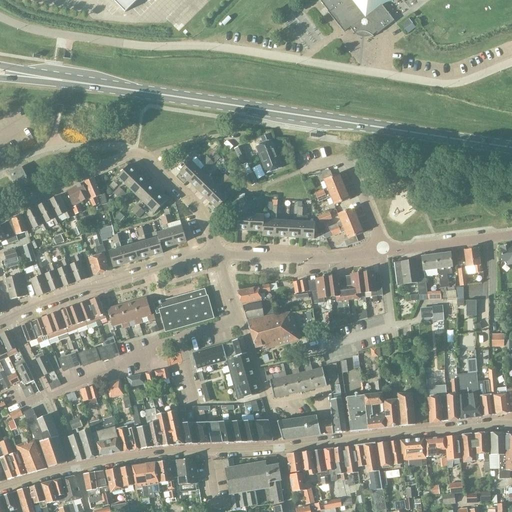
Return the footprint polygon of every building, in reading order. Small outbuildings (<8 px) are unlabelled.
[(111,0),(125,13),(137,0),(111,0)] [(322,0),(320,2),(328,12),(327,12),(338,26),(339,26),(344,32),(349,28),(354,34),(352,35),(353,35),(354,34),(356,33),(359,32),(360,32),(360,33),(366,34),(366,33),(368,34),(371,36),(373,38),(373,37),(372,36),(375,33),(376,35),(394,21),(381,5),(387,0),(322,0)] [(404,31),(412,24),(408,19),(400,26),(404,31)] [(263,143),(255,146),(266,175),(281,169),(268,135),(261,138),(263,143)] [(193,156),(203,155),(202,143),(192,143),(193,156)] [(234,150),(239,160),(242,166),(249,163),(246,157),(241,146),(234,150)] [(201,163),(200,163),(204,167),(210,160),(207,157),(201,163)] [(208,170),(214,164),(210,160),(204,167),(208,170)] [(200,171),(196,167),(190,162),(179,173),(188,183),(200,171)] [(128,166),(117,178),(126,187),(138,175),(128,166)] [(21,168),(9,175),(16,189),(29,182),(21,168)] [(188,183),(198,191),(209,180),(200,171),(188,183)] [(312,201),(317,198),(344,187),(338,175),(332,178),(330,172),(319,177),(321,182),(324,181),(327,189),(315,194),(309,196),(311,201),(312,200),(312,201)] [(247,177),(252,187),(258,184),(253,174),(247,177)] [(138,175),(126,187),(131,191),(135,196),(147,184),(138,175)] [(219,181),(222,184),(228,178),(225,175),(219,181)] [(232,182),(228,178),(222,184),(226,188),(232,182)] [(103,189),(98,191),(93,179),(84,183),(91,200),(90,201),(93,207),(98,205),(95,198),(99,196),(100,200),(102,212),(107,211),(108,211),(103,189)] [(198,191),(207,200),(218,189),(209,180),(198,191)] [(71,203),(72,206),(72,207),(89,199),(87,194),(82,184),(66,192),(71,203)] [(135,196),(145,205),(156,193),(147,184),(135,196)] [(344,187),(317,198),(318,202),(318,203),(327,200),(327,199),(331,197),(334,206),(349,200),(344,187)] [(113,194),(117,197),(122,191),(118,188),(113,194)] [(207,200),(216,210),(228,198),(218,189),(207,200)] [(122,191),(117,197),(120,201),(126,195),(122,191)] [(145,205),(154,214),(165,202),(156,193),(145,205)] [(60,195),(48,202),(59,224),(60,223),(57,217),(65,213),(68,219),(72,217),(69,211),(68,212),(60,195)] [(48,202),(36,208),(47,230),(48,229),(45,223),(53,219),(56,225),(59,224),(48,202)] [(82,213),(79,205),(72,208),(75,216),(82,213)] [(131,211),(135,215),(141,209),(137,205),(131,211)] [(263,237),(276,238),(277,222),(276,222),(277,215),(278,207),(277,207),(272,207),(271,221),(264,221),(263,232),(263,237)] [(44,232),(47,230),(36,208),(24,214),(32,230),(41,225),(44,232)] [(135,215),(138,219),(145,212),(141,209),(135,215)] [(338,215),(341,223),(328,228),(330,233),(324,235),(339,229),(358,222),(352,209),(338,215)] [(317,218),(319,224),(332,219),(329,213),(317,218)] [(21,215),(11,220),(16,236),(27,232),(21,215)] [(237,231),(250,232),(251,216),(238,215),(237,231)] [(264,216),(251,216),(250,232),(263,232),(264,221),(264,216)] [(315,224),(307,223),(307,217),(303,217),(303,223),(302,239),(314,240),(315,224)] [(16,236),(11,220),(0,225),(0,243),(1,243),(3,246),(17,241),(16,236)] [(276,238),(289,238),(290,222),(277,222),(276,238)] [(296,223),(290,222),(289,238),(302,239),(303,223),(296,223)] [(326,239),(332,237),(333,237),(341,233),(342,234),(345,232),(348,240),(344,241),(347,247),(358,243),(355,237),(363,234),(358,222),(339,229),(324,235),(326,239)] [(80,223),(73,226),(77,233),(83,230),(80,223)] [(96,225),(86,229),(88,233),(98,230),(96,225)] [(112,226),(98,229),(100,235),(100,236),(106,234),(113,232),(112,226)] [(181,227),(169,231),(173,246),(186,242),(181,227)] [(97,256),(88,258),(93,276),(109,272),(104,254),(105,253),(103,245),(100,235),(98,231),(91,233),(95,247),(94,247),(97,256)] [(156,234),(157,238),(158,238),(161,250),(173,246),(169,231),(156,234)] [(112,236),(114,245),(116,250),(108,252),(113,268),(125,265),(121,249),(119,243),(117,235),(112,236)] [(161,250),(158,238),(157,238),(146,242),(145,242),(150,258),(154,256),(162,254),(161,250)] [(31,243),(35,250),(40,247),(36,240),(31,243)] [(22,245),(26,257),(34,254),(31,242),(22,245)] [(150,258),(145,242),(133,245),(138,261),(150,258)] [(133,245),(121,249),(125,265),(138,261),(133,245)] [(511,247),(510,247),(510,245),(500,247),(502,262),(508,261),(509,265),(511,264),(511,247)] [(18,258),(15,249),(3,253),(6,262),(18,258)] [(464,251),(467,268),(474,267),(475,274),(480,273),(479,266),(480,265),(478,249),(464,251)] [(447,299),(446,288),(449,287),(448,280),(447,280),(446,275),(452,274),(451,268),(452,268),(450,253),(435,255),(438,270),(437,270),(442,300),(447,299)] [(67,260),(66,260),(74,284),(87,279),(81,261),(79,255),(75,257),(77,263),(69,266),(67,260)] [(423,272),(437,270),(438,270),(435,255),(421,257),(422,264),(423,272)] [(54,264),(53,265),(62,288),(74,284),(66,260),(62,261),(64,267),(56,270),(54,264)] [(427,301),(423,272),(422,264),(416,265),(416,261),(394,264),(397,286),(417,283),(419,295),(410,296),(411,301),(427,301)] [(41,269),(40,269),(49,293),(62,288),(53,265),(49,266),(51,272),(43,275),(41,269)] [(36,298),(49,293),(40,269),(37,271),(39,277),(30,280),(36,298)] [(464,269),(457,270),(459,287),(467,286),(464,269)] [(371,298),(382,296),(381,284),(375,284),(373,272),(368,273),(365,271),(363,274),(362,274),(364,294),(371,293),(371,298)] [(351,275),(352,287),(346,288),(348,300),(359,299),(358,294),(364,294),(362,274),(360,274),(358,272),(356,275),(351,275)] [(340,289),(339,277),(333,277),(331,275),(329,278),(327,278),(330,298),(336,297),(337,302),(348,300),(346,288),(340,289)] [(27,297),(21,276),(5,280),(11,301),(27,297)] [(316,280),(317,291),(311,292),(314,305),(324,303),(324,299),(330,298),(327,278),(326,278),(323,276),(321,279),(316,280)] [(305,281),(298,282),(292,283),(294,295),(308,292),(305,281)] [(273,285),(263,287),(237,292),(241,305),(261,301),(260,293),(264,292),(269,291),(273,286),(273,285)] [(213,318),(207,296),(206,297),(204,290),(161,302),(161,301),(158,302),(158,303),(154,304),(157,314),(160,313),(166,332),(213,318)] [(98,298),(89,302),(98,327),(101,326),(100,322),(106,319),(98,298)] [(146,298),(133,302),(140,324),(142,324),(141,319),(147,317),(149,322),(155,320),(154,315),(151,316),(146,298)] [(446,319),(456,319),(456,300),(446,300),(446,319)] [(475,301),(466,301),(466,317),(476,316),(475,301)] [(87,326),(96,323),(98,328),(98,327),(89,302),(79,305),(87,326)] [(133,302),(120,306),(127,328),(129,327),(128,323),(134,321),(136,325),(140,324),(133,302)] [(273,315),(272,309),(266,310),(263,311),(261,303),(242,307),(246,320),(273,315)] [(79,305),(69,309),(76,326),(77,330),(87,326),(79,305)] [(127,328),(120,306),(107,310),(112,327),(122,324),(123,329),(127,328)] [(443,321),(442,306),(432,307),(433,322),(443,321)] [(69,309),(59,312),(66,329),(67,333),(77,330),(76,326),(69,309)] [(59,312),(50,316),(58,337),(67,333),(66,329),(59,312)] [(299,340),(292,313),(246,321),(255,349),(264,346),(265,349),(299,340)] [(50,316),(40,319),(48,340),(58,337),(50,316)] [(40,319),(30,323),(37,340),(38,344),(48,340),(40,319)] [(27,343),(37,340),(30,323),(21,326),(27,343)] [(3,332),(0,333),(0,340),(8,356),(17,352),(15,348),(16,348),(7,331),(3,333),(3,332)] [(503,347),(504,335),(491,335),(491,348),(503,347)] [(221,346),(225,360),(247,354),(242,339),(232,342),(232,343),(221,346)] [(114,358),(120,356),(117,349),(116,344),(115,343),(111,345),(110,345),(114,358)] [(105,347),(104,347),(108,360),(114,358),(110,345),(105,347)] [(211,366),(226,361),(225,360),(221,346),(207,350),(211,366)] [(103,362),(108,360),(104,347),(98,349),(103,362)] [(96,348),(90,350),(95,364),(100,362),(96,348)] [(90,350),(84,352),(89,366),(95,364),(90,350)] [(196,370),(211,366),(207,350),(192,354),(196,370)] [(83,368),(89,366),(84,352),(78,354),(83,368)] [(75,353),(70,355),(74,368),(80,366),(75,353)] [(226,361),(229,373),(250,367),(247,354),(225,360),(226,361)] [(70,355),(64,357),(68,371),(74,368),(70,355)] [(44,356),(36,360),(44,376),(52,373),(48,360),(46,356),(44,356)] [(55,357),(48,360),(52,373),(59,369),(55,357)] [(63,373),(68,371),(64,357),(58,359),(63,373)] [(468,374),(456,375),(457,380),(459,404),(460,420),(482,417),(480,405),(480,404),(478,395),(476,373),(475,359),(467,360),(468,374)] [(16,368),(17,370),(22,381),(18,383),(23,393),(26,399),(34,395),(30,386),(25,388),(24,386),(34,381),(26,364),(16,368)] [(325,366),(328,374),(335,372),(333,364),(325,366)] [(229,373),(233,387),(254,381),(250,367),(229,373)] [(298,370),(295,370),(300,393),(313,390),(308,367),(305,368),(306,373),(299,374),(298,370)] [(311,367),(308,367),(313,390),(326,386),(322,369),(313,371),(311,367)] [(170,379),(168,369),(155,372),(156,378),(162,376),(163,380),(170,379)] [(495,389),(495,388),(497,388),(495,369),(489,369),(489,378),(489,382),(491,397),(493,397),(495,416),(510,414),(507,395),(506,395),(505,388),(495,389)] [(286,372),(282,373),(287,396),(300,393),(295,370),(292,371),(293,376),(287,377),(286,372)] [(16,373),(7,377),(12,386),(20,382),(16,373)] [(155,384),(151,373),(145,374),(149,386),(155,384)] [(274,399),(287,396),(282,373),(279,374),(280,379),(273,380),(272,376),(266,377),(267,382),(269,381),(274,399)] [(141,375),(134,377),(137,386),(145,384),(141,375)] [(12,386),(7,377),(0,380),(0,383),(4,390),(12,386)] [(131,387),(137,386),(134,377),(127,378),(131,387)] [(61,386),(58,380),(49,385),(51,391),(61,386)] [(119,380),(106,383),(110,397),(123,393),(123,392),(119,380)] [(459,404),(457,380),(451,380),(453,395),(447,396),(449,421),(460,420),(459,404)] [(254,381),(233,387),(237,401),(258,395),(254,381)] [(482,405),(480,405),(482,417),(493,416),(491,397),(489,382),(478,383),(479,397),(481,397),(482,405)] [(332,422),(333,433),(335,433),(335,434),(346,433),(339,385),(334,386),(336,394),(331,395),(329,395),(330,403),(331,403),(332,408),(330,409),(331,419),(333,418),(334,422),(332,422)] [(83,402),(92,400),(100,398),(97,386),(79,390),(83,402)] [(427,389),(428,398),(427,398),(430,423),(448,421),(445,387),(427,389)] [(345,394),(351,432),(368,430),(364,396),(348,398),(347,394),(345,394)] [(368,430),(386,428),(383,402),(382,394),(364,396),(368,430)] [(398,400),(383,402),(386,428),(415,425),(412,394),(398,395),(398,400)] [(11,400),(5,403),(9,409),(14,406),(11,400)] [(256,401),(250,403),(251,407),(253,414),(260,412),(258,406),(257,405),(256,401)] [(131,409),(134,421),(136,428),(137,428),(139,438),(142,450),(153,448),(148,426),(141,428),(136,407),(131,409)] [(159,408),(155,409),(157,415),(156,416),(163,447),(173,446),(166,414),(160,415),(159,408)] [(9,415),(12,421),(7,423),(10,431),(16,429),(13,421),(23,416),(20,409),(9,415)] [(23,413),(35,440),(36,443),(40,442),(49,468),(67,463),(58,437),(59,437),(49,414),(37,420),(32,409),(23,413)] [(146,411),(148,426),(153,448),(163,447),(156,416),(157,415),(155,409),(150,410),(146,411)] [(177,412),(166,414),(173,446),(184,445),(184,444),(179,423),(179,422),(177,412)] [(122,453),(113,419),(112,418),(108,419),(107,417),(102,419),(102,420),(90,423),(92,434),(99,457),(122,453)] [(333,433),(332,422),(331,421),(318,423),(317,417),(278,423),(283,441),(304,438),(319,436),(333,434),(333,433)] [(79,419),(74,421),(77,428),(82,426),(79,419)] [(126,424),(126,425),(122,426),(123,429),(116,431),(122,453),(132,451),(142,450),(139,438),(137,428),(136,428),(134,421),(126,424)] [(256,421),(244,422),(249,443),(261,442),(256,421)] [(268,421),(256,421),(261,442),(272,442),(268,421)] [(232,422),(219,423),(224,444),(236,443),(232,422)] [(244,422),(232,422),(236,443),(249,443),(244,422)] [(199,444),(195,423),(182,424),(186,445),(199,444)] [(207,423),(195,423),(199,444),(212,444),(207,423)] [(219,423),(207,423),(212,444),(224,444),(219,423)] [(90,430),(79,433),(83,446),(83,447),(87,460),(98,457),(90,430)] [(77,462),(87,460),(83,447),(83,446),(79,433),(68,438),(77,462)] [(489,472),(489,463),(487,433),(473,434),(476,455),(484,454),(485,463),(483,463),(484,472),(489,472)] [(505,452),(504,434),(489,434),(490,453),(505,452)] [(511,435),(506,434),(506,455),(489,456),(490,470),(499,470),(499,479),(509,479),(509,471),(511,471),(511,435)] [(464,463),(470,462),(475,462),(472,435),(461,436),(464,463)] [(445,437),(447,461),(447,468),(452,468),(453,460),(460,460),(458,436),(445,437)] [(444,438),(424,439),(425,458),(439,457),(439,451),(445,450),(444,438)] [(424,439),(411,440),(412,447),(413,447),(415,468),(421,467),(426,467),(425,458),(424,439)] [(16,446),(18,453),(27,475),(47,469),(36,443),(35,440),(16,446)] [(404,468),(408,468),(415,468),(413,447),(412,447),(411,440),(400,442),(404,468)] [(8,441),(4,442),(17,478),(27,475),(18,453),(13,454),(8,441)] [(0,460),(8,480),(17,478),(4,442),(0,443),(0,444),(5,457),(0,458),(0,460)] [(398,442),(387,443),(391,468),(392,468),(392,466),(402,465),(398,442)] [(380,469),(391,468),(387,443),(376,444),(380,469)] [(370,486),(371,492),(383,490),(382,486),(381,486),(379,473),(375,444),(355,447),(358,468),(365,467),(366,474),(369,473),(371,485),(370,486)] [(354,447),(342,448),(349,485),(349,487),(356,486),(354,476),(352,476),(351,474),(359,473),(354,447)] [(342,448),(334,449),(335,463),(336,463),(335,464),(337,475),(341,475),(342,481),(344,481),(346,485),(349,485),(342,448)] [(323,450),(327,472),(328,477),(330,477),(331,470),(335,469),(334,463),(335,463),(334,449),(323,450)] [(329,483),(328,477),(327,472),(326,472),(322,450),(312,452),(317,474),(320,473),(323,484),(329,483)] [(300,453),(303,471),(304,472),(308,471),(309,473),(309,476),(316,475),(311,452),(300,453)] [(290,474),(303,471),(300,453),(287,455),(290,474)] [(173,479),(178,478),(179,485),(196,484),(192,460),(176,461),(170,461),(173,479)] [(270,497),(273,497),(275,504),(283,503),(280,482),(282,481),(279,465),(267,467),(266,463),(234,468),(233,460),(224,461),(225,469),(225,470),(229,496),(231,495),(231,497),(229,497),(232,510),(257,506),(254,491),(269,489),(270,497)] [(170,461),(155,463),(158,479),(159,484),(168,483),(169,491),(175,490),(173,482),(173,479),(170,461)] [(155,497),(154,494),(160,493),(159,484),(158,479),(155,463),(147,464),(144,465),(150,498),(155,497)] [(144,465),(132,467),(136,488),(143,487),(145,499),(150,498),(144,465)] [(135,486),(136,488),(132,467),(120,469),(124,488),(135,486)] [(106,471),(109,486),(111,493),(124,490),(124,488),(120,469),(106,471)] [(89,498),(100,496),(103,507),(114,505),(111,493),(109,486),(107,487),(103,471),(84,475),(89,498)] [(203,472),(198,475),(201,481),(206,479),(203,472)] [(305,505),(309,505),(314,502),(311,490),(311,489),(310,484),(306,484),(304,473),(290,475),(293,492),(303,491),(303,494),(301,495),(302,499),(304,499),(305,505)] [(61,480),(64,489),(68,505),(69,511),(81,511),(82,511),(81,511),(76,511),(73,501),(81,499),(75,477),(61,480)] [(41,485),(47,505),(59,502),(59,503),(66,501),(60,480),(41,485)] [(449,485),(450,494),(450,495),(454,495),(463,494),(462,483),(449,485)] [(39,485),(28,488),(33,505),(39,503),(41,509),(41,511),(48,511),(47,507),(39,485)] [(438,486),(429,487),(431,496),(439,495),(438,486)] [(17,491),(23,511),(35,511),(33,505),(28,488),(17,491)] [(416,498),(415,488),(407,489),(408,499),(416,498)] [(383,490),(371,492),(374,511),(375,511),(385,511),(386,509),(383,490)] [(490,492),(480,493),(480,503),(490,502),(490,492)] [(2,497),(6,511),(9,511),(14,511),(16,511),(11,493),(2,497)] [(450,495),(450,494),(442,495),(443,506),(455,504),(454,495),(450,495)] [(476,504),(476,503),(476,494),(466,494),(466,503),(466,504),(476,504)] [(351,499),(341,501),(343,507),(353,505),(351,499)] [(404,500),(404,502),(405,511),(413,510),(412,499),(404,500)] [(332,501),(323,503),(324,511),(330,511),(330,509),(333,509),(332,503),(332,501)] [(317,511),(321,511),(324,511),(323,503),(315,504),(317,511)]
